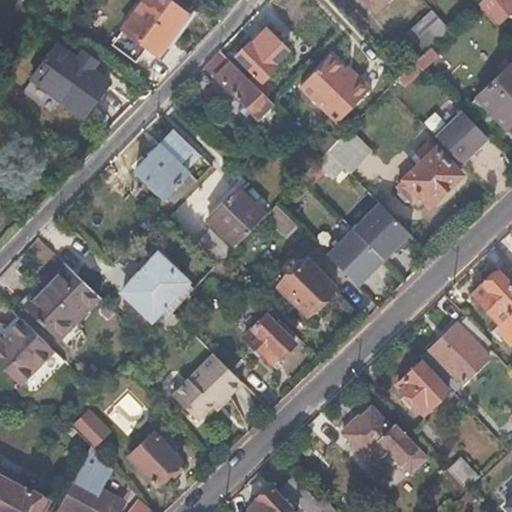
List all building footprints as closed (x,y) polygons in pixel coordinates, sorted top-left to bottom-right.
[(186,16),(164,0),(143,0),(111,43),(134,60),(144,46),(156,55),(186,16)] [(511,8),(511,0),(482,0),(476,6),(494,25),(511,8)] [(450,30),(430,9),(406,33),(426,53),(450,30)] [(249,41),(235,55),(254,74),(248,79),(267,97),(277,88),(266,77),(275,68),(273,65),(287,51),(265,29),(250,43),(249,41)] [(106,83),(56,44),(31,78),(81,117),(106,83)] [(217,76),(214,79),(259,122),(276,106),(272,102),(267,97),(248,79),(218,50),(209,59),(218,69),(214,73),(217,76)] [(336,58),(305,90),(330,115),(332,113),(343,124),(377,91),(365,79),(361,83),(336,58)] [(511,126),(511,64),(476,98),(507,131),(511,126)] [(488,141),(460,113),(432,141),(459,170),(488,141)] [(341,143),(331,153),(354,176),(375,154),(353,131),(341,143)] [(341,143),(333,134),(319,147),(328,156),(331,153),(341,143)] [(163,144),(134,172),(169,207),(212,165),(181,136),(168,149),(163,144)] [(415,154),(423,162),(398,187),(413,204),(420,198),(429,207),(461,176),(428,142),(415,154)] [(268,218),(239,189),(210,219),(238,248),(264,222),(268,218)] [(410,234),(380,202),(323,255),(353,287),(410,234)] [(268,218),(264,222),(283,241),(296,227),(277,208),(268,218)] [(235,251),(213,229),(195,247),(218,269),(235,251)] [(190,282),(160,253),(124,290),(153,319),(190,282)] [(335,290),(306,261),(278,287),(303,313),(315,301),(319,306),(335,290)] [(98,296),(65,264),(26,305),(59,337),(98,296)] [(499,277),(497,275),(473,297),(500,326),(501,327),(511,317),(511,269),(510,267),(499,277)] [(180,319),(174,313),(164,324),(170,329),(180,319)] [(265,317),(244,337),(268,362),(276,354),(281,358),(294,346),(265,317)] [(511,317),(501,327),(500,326),(496,330),(510,346),(511,344),(511,317)] [(465,318),(420,360),(451,394),(492,355),(486,349),(480,343),(484,339),(465,318)] [(0,332),(0,360),(23,383),(54,351),(21,319),(4,337),(0,332)] [(243,384),(215,355),(172,396),(196,421),(210,408),(223,395),(228,399),(243,384)] [(421,366),(397,388),(422,416),(446,394),(421,366)] [(228,399),(223,395),(210,408),(214,412),(228,399)] [(102,428),(82,408),(65,424),(86,444),(102,428)] [(356,421),(343,433),(366,457),(376,449),(383,456),(387,453),(409,476),(426,460),(395,427),(392,431),(372,410),(357,423),(356,421)] [(152,436),(126,460),(155,489),(180,465),(152,436)] [(109,469),(91,450),(75,478),(78,480),(90,487),(94,481),(100,485),(109,469)] [(459,460),(446,472),(467,493),(469,492),(480,482),(459,460)] [(41,511),(47,503),(0,476),(0,511),(41,511)] [(323,511),(293,479),(282,489),(302,511),(323,511)] [(90,487),(78,480),(59,511),(112,511),(118,503),(90,487)] [(255,502),(257,504),(248,511),(290,511),(270,489),(255,502)] [(511,511),(511,502),(502,511),(511,511)]
